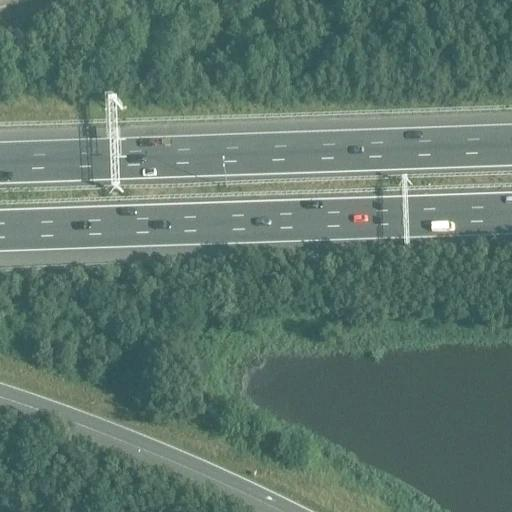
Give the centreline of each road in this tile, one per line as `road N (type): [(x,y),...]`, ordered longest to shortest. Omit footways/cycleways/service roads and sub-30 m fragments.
road 1 (motorway): [(0,232),(511,213)]
road 2 (motorway): [(511,145),(0,163)]
road 3 (motorway): [(0,390),(160,448),(295,511)]
